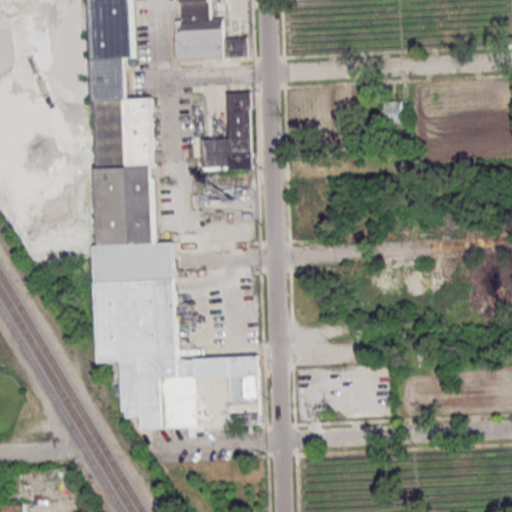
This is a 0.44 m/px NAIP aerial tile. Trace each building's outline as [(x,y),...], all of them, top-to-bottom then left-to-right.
[(97,0),(123,361),(120,361),(125,429),(263,419),(258,358),(169,365),(142,0),(97,0)] [(178,19),(178,59),(227,58),(226,19),(213,19),(212,0),(183,0),(183,19),(178,19)] [(204,138),(204,169),(253,169),(252,92),(228,92),(229,138),(204,138)] [(404,99),(385,99),(385,123),(404,124),(404,99)] [(2,503),(1,511),(26,511),(27,503),(2,503)]
